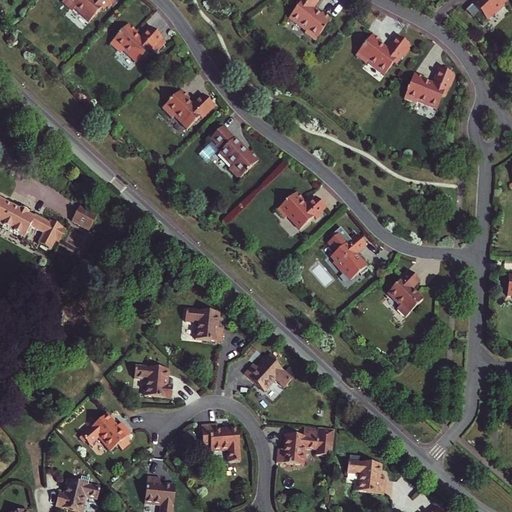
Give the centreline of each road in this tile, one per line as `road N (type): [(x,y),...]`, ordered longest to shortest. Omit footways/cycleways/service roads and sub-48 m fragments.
road 1 (residential): [(0,75),(427,462)]
road 2 (residential): [(161,0),(236,103),(334,182),(378,232),(420,251),(479,254)]
road 3 (residential): [(267,506),(261,443),(238,409),(206,402),(155,429)]
road 4 (residential): [(381,0),(450,39),(487,103)]
